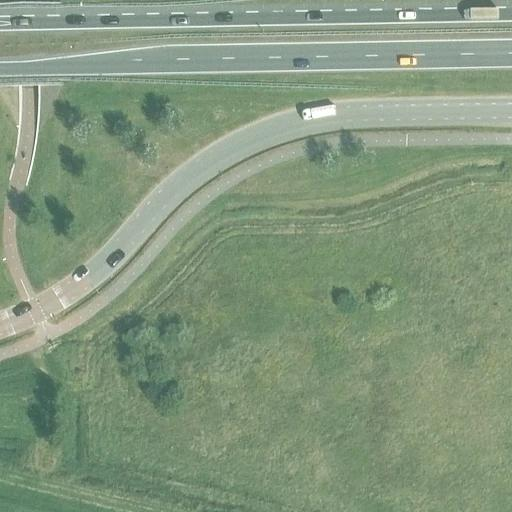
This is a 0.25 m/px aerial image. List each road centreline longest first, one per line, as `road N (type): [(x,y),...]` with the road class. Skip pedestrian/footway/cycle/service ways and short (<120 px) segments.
road 1 (secondary): [(0,326),(59,299),(100,268),(195,171),(274,130),(340,114),(511,110)]
road 2 (trunk): [(0,69),(511,54)]
road 3 (trunk): [(511,14),(0,23)]
